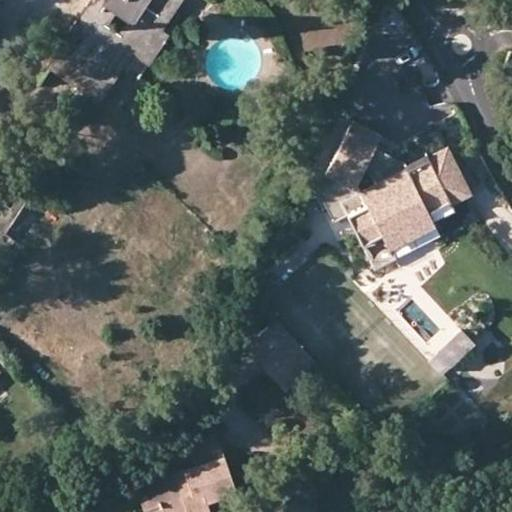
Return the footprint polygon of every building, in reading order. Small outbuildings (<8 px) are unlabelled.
[(184,0),(152,0),(162,7),(156,18),(140,36),(131,31),(95,77),(57,50),(46,66),(95,97),(136,48),(150,57),(173,29),(167,24),(184,0)] [(140,36),(156,18),(162,7),(152,0),(92,0),(54,49),(57,50),(95,77),(131,31),(140,36)] [(377,131),(347,117),(314,187),(330,218),(345,211),(360,240),(380,230),(386,242),(433,218),(431,213),(453,202),(450,195),(467,186),(445,142),(388,171),(390,176),(380,181),(377,177),(358,187),(355,179),(377,131)] [(374,145),(365,162),(381,170),(389,153),(374,145)] [(388,171),(377,177),(380,181),(390,176),(388,171)] [(0,226),(9,213),(0,207),(0,197),(11,182),(0,173),(0,226)] [(0,197),(0,207),(9,213),(24,190),(11,182),(0,197)] [(380,230),(360,240),(371,262),(391,252),(386,242),(380,230)] [(307,354),(267,311),(242,335),(281,377),(307,354)] [(458,318),(423,349),(436,364),(471,333),(458,318)] [(157,511),(185,511),(204,507),(204,501),(216,497),(218,501),(236,496),(210,429),(181,439),(189,464),(131,482),(137,506),(153,501),(157,511)]
